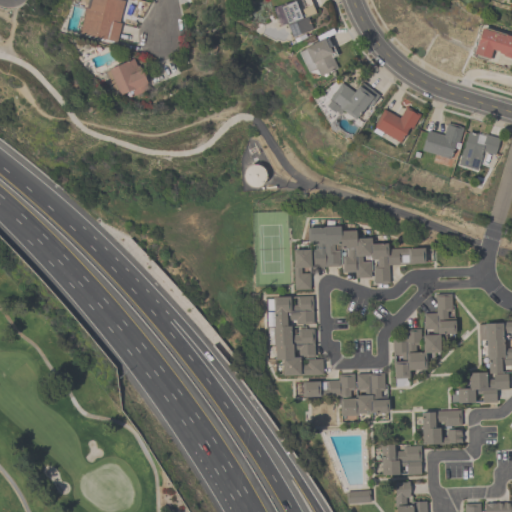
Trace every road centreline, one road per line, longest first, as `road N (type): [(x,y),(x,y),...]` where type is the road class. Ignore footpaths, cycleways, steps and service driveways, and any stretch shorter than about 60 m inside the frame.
road 1 (trunk): [(33,236),(159,380),(246,511)]
road 2 (trunk): [(318,511),(224,376),(121,278)]
road 3 (trunk): [(295,511),(121,278)]
road 4 (residential): [(511,401),(500,413),(472,414),(473,453),(430,455),(432,493),(499,491),(499,472),(511,471)]
road 5 (residential): [(353,0),(367,31),(420,80),(511,111)]
road 6 (residential): [(422,273),(381,294),(329,279),(322,285),(325,344)]
road 7 (residential): [(325,344),(336,363),(381,361),(382,334),(428,285)]
